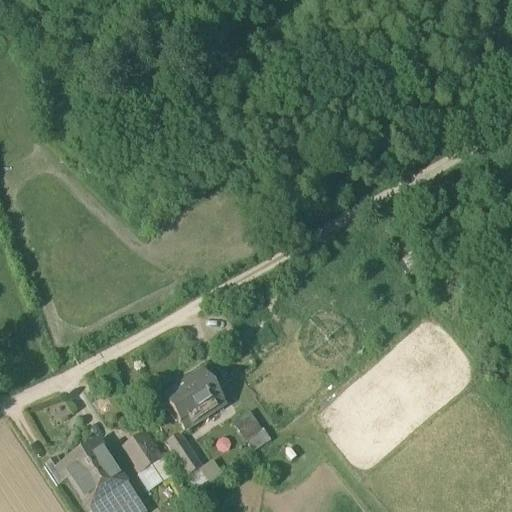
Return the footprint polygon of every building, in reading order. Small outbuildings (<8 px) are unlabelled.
[(390,256),(407,281),(424,270),(407,245),(390,256)] [(163,401),(185,434),(225,407),(202,374),(163,401)] [(232,424),(244,444),(260,434),(248,414),(232,424)] [(119,452),(138,479),(151,470),(162,463),(144,435),(119,452)] [(166,446),(188,479),(189,478),(201,470),(180,437),(166,446)] [(79,500),(86,511),(141,511),(126,488),(97,445),(69,465),(73,471),(66,476),(65,476),(69,482),(81,499),(79,500)] [(43,470),(56,491),(69,482),(65,476),(66,476),(62,469),(56,461),(43,470)] [(162,463),(151,470),(162,487),(173,479),(162,463)] [(201,470),(189,478),(200,495),(223,479),(212,463),(201,470)] [(69,465),(62,469),(66,476),(73,471),(69,465)] [(149,496),(162,487),(151,470),(138,479),(149,496)]
